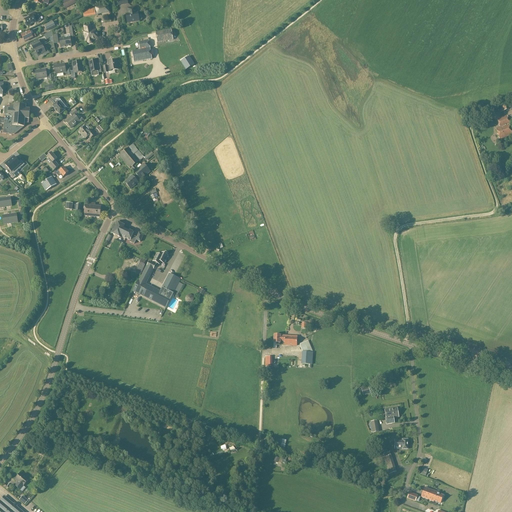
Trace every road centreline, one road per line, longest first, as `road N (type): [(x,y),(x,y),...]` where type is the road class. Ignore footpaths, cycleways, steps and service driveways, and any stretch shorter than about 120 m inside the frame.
road 1 (tertiary): [(408,343),(282,297),(117,209)]
road 2 (tertiary): [(0,464),(39,409),(90,259),(117,209)]
road 3 (unclassified): [(398,511),(420,438),(408,343)]
road 4 (track): [(265,289),(257,444)]
